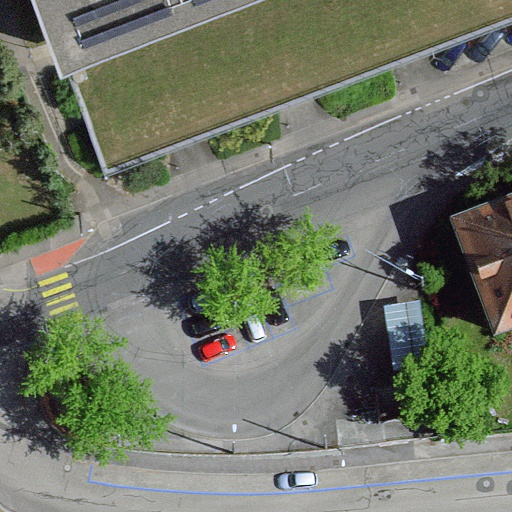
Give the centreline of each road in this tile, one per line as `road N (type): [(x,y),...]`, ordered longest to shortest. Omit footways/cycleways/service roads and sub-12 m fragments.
road 1 (tertiary): [(511,110),(0,330)]
road 2 (motorway): [(0,71),(511,48)]
road 3 (residential): [(0,454),(33,489),(84,505),(332,511)]
road 4 (residential): [(339,511),(511,501)]
